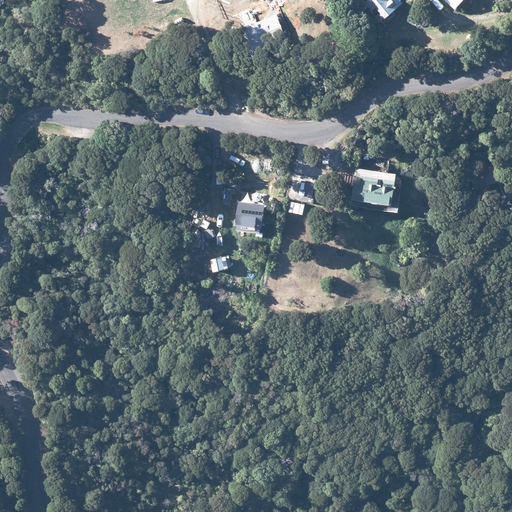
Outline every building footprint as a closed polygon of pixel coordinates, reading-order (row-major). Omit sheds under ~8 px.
[(291,0),(290,8),(324,12),(325,0),(291,0)] [(366,0),(364,1),(380,20),(403,2),(400,0),(366,0)] [(494,166),(470,174),(475,188),(499,181),(494,166)] [(352,199),(393,203),(396,180),(361,176),(360,184),(354,183),(352,199)] [(289,211),(302,214),(305,203),(291,200),(289,211)] [(262,232),(265,203),(237,201),(235,224),(237,224),(236,229),(262,232)]
